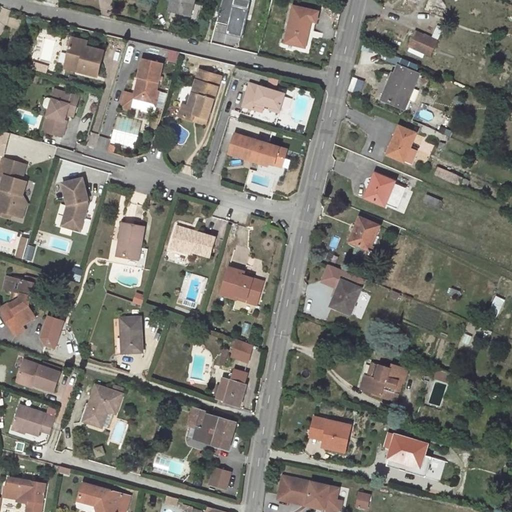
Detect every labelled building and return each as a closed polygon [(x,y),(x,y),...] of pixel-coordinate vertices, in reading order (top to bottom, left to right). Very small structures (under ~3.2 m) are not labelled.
[(194,0),(171,0),(169,11),(191,16),(194,0)] [(285,43),(305,47),(309,30),(314,31),(318,12),(293,6),(285,43)] [(437,41),(416,31),(409,46),(430,56),(437,41)] [(104,52),(86,47),(87,42),(72,38),(64,68),(98,76),(104,52)] [(162,67),(163,64),(142,59),(137,79),(138,79),(140,79),(138,87),(137,86),(135,95),(124,92),(120,109),(131,112),(132,108),(141,111),(151,114),(156,94),(158,84),(159,80),(162,67)] [(384,101),(404,109),(419,74),(398,66),(395,73),(384,101)] [(270,78),(236,68),(233,78),(250,83),(243,107),(253,110),(254,105),(264,108),(279,113),(285,94),(278,92),(281,81),(270,78)] [(221,77),(199,70),(188,107),(182,105),(179,116),(206,124),(221,77)] [(381,99),(384,101),(395,73),(392,72),(381,99)] [(73,106),(76,96),(55,90),(52,99),(45,97),(43,99),(41,105),(42,107),(50,109),(43,132),(62,137),(67,122),(64,121),(66,114),(69,105),(73,106)] [(73,116),(79,97),(76,96),(73,106),(69,105),(66,114),(73,116)] [(142,122),(117,115),(110,144),(134,150),(142,122)] [(394,145),(390,155),(412,165),(419,149),(411,145),(417,131),(408,127),(407,130),(399,127),(392,144),(394,145)] [(62,137),(43,132),(42,135),(61,140),(62,137)] [(234,134),(228,153),(245,158),(250,160),(260,162),(260,160),(282,166),(287,150),(234,134)] [(390,155),(394,145),(392,144),(390,143),(385,154),(390,155)] [(27,165),(4,158),(0,172),(0,174),(5,176),(0,193),(0,201),(2,202),(0,209),(0,214),(10,218),(11,214),(23,218),(26,207),(23,203),(21,202),(27,182),(22,181),(27,165)] [(458,175),(438,167),(435,175),(454,183),(458,175)] [(395,182),(375,174),(372,182),(374,183),(368,199),(385,206),(385,204),(397,209),(406,188),(394,183),(395,182)] [(374,183),(372,182),(365,198),(368,199),(374,183)] [(439,200),(427,195),(424,203),(436,208),(439,200)] [(79,229),(73,206),(53,212),(60,233),(57,243),(62,244),(59,255),(72,259),(77,240),(76,234),(79,233),(78,229),(79,229)] [(360,218),(356,226),(359,227),(353,243),(370,250),(380,226),(360,218)] [(144,227),(123,223),(117,256),(138,260),(140,248),(144,227)] [(356,226),(350,242),(353,243),(359,227),(356,226)] [(196,232),(177,227),(176,229),(195,235),(196,232)] [(195,235),(176,229),(170,248),(193,255),(194,252),(210,257),(216,238),(196,232),(195,235)] [(23,238),(17,256),(24,258),(29,240),(23,238)] [(59,255),(62,244),(57,243),(53,254),(59,255)] [(143,269),(147,249),(140,248),(138,260),(137,268),(143,269)] [(337,309),(351,314),(365,280),(330,265),(323,280),(337,286),(339,283),(340,284),(335,297),(340,300),(337,309)] [(244,276),(238,274),(239,270),(229,267),(220,295),(236,299),(237,296),(258,302),(264,282),(244,276)] [(10,291),(13,278),(6,276),(3,289),(10,291)] [(43,281),(25,277),(24,281),(42,286),(43,281)] [(42,286),(24,281),(13,278),(10,291),(15,292),(13,301),(0,309),(0,310),(15,335),(25,329),(22,325),(36,317),(28,305),(30,296),(39,298),(42,286)] [(258,302),(237,296),(236,299),(257,305),(258,302)] [(337,309),(340,300),(335,297),(331,306),(337,309)] [(141,317),(121,319),(122,353),(143,352),(141,317)] [(229,350),(223,348),(220,359),(226,361),(229,350)] [(41,366),(24,360),(17,379),(34,385),(54,392),(60,373),(60,372),(41,366)] [(61,369),(42,362),(41,366),(60,372),(61,369)] [(404,383),(408,370),(391,364),(390,368),(375,364),(370,377),(367,376),(363,390),(382,396),(383,393),(398,397),(402,383),(404,383)] [(438,369),(435,377),(448,382),(451,374),(438,369)] [(240,407),(246,385),(245,384),(248,374),(234,370),(231,380),(229,388),(221,385),(216,400),(240,407)] [(231,380),(223,378),(221,385),(229,388),(231,380)] [(34,385),(17,379),(16,383),(33,389),(34,385)] [(116,413),(122,394),(96,385),(84,421),(102,427),(107,411),(116,413)] [(124,389),(114,386),(112,390),(122,394),(124,389)] [(396,402),(398,397),(383,393),(382,396),(382,398),(396,402)] [(176,403),(169,401),(165,411),(173,413),(176,403)] [(46,414),(19,406),(12,427),(26,431),(39,436),(41,431),(50,434),(55,417),(46,414)] [(236,423),(207,414),(208,413),(195,408),(189,425),(198,428),(204,430),(200,441),(228,449),(236,423)] [(351,426),(314,417),(311,431),(321,433),(325,437),(324,440),(323,442),(346,447),(351,426)] [(200,441),(204,430),(198,428),(194,439),(200,441)] [(321,433),(311,431),(310,437),(324,440),(325,437),(321,433)] [(427,445),(396,436),(395,437),(392,446),(389,458),(427,470),(431,458),(424,456),(427,445)] [(345,452),(346,447),(323,442),(322,447),(345,452)] [(141,467),(131,464),(129,471),(139,474),(141,467)] [(70,475),(71,469),(61,466),(59,472),(70,475)] [(230,473),(215,468),(210,484),(226,489),(230,473)] [(293,478),(283,476),(279,495),(289,497),(293,478)] [(41,511),(46,484),(32,482),(31,487),(22,485),(23,480),(9,478),(8,486),(5,485),(3,496),(19,499),(19,495),(29,497),(26,511),(41,511)] [(338,489),(293,478),(289,497),(308,502),(310,505),(324,508),(335,505),(336,500),(338,489)] [(116,492),(113,493),(112,491),(85,484),(81,501),(97,506),(98,511),(127,511),(132,497),(116,492)] [(360,494),(357,506),(367,508),(370,496),(360,494)] [(180,499),(173,497),(171,504),(178,506),(180,499)] [(335,505),(324,508),(322,511),(331,511),(340,510),(342,501),(336,500),(335,505)]
